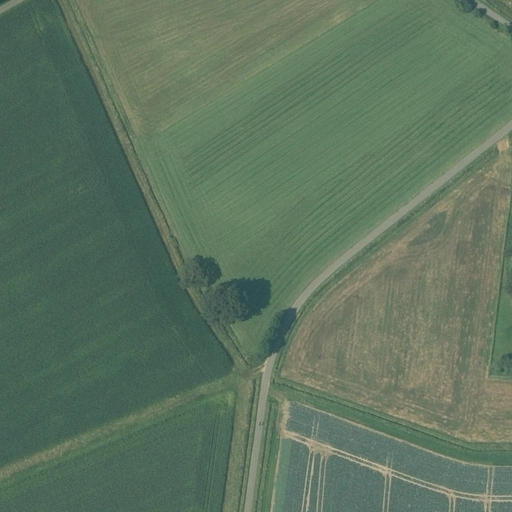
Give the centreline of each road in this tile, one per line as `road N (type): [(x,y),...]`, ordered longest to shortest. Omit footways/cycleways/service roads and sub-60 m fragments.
road 1 (unclassified): [(247,511),(268,365),(302,298),(511,122)]
road 2 (track): [(268,365),(0,474)]
